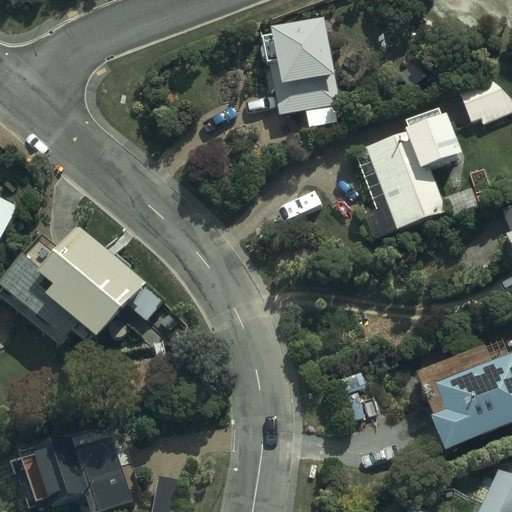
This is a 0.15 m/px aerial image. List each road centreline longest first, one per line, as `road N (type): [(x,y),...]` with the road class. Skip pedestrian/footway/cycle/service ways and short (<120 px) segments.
road 1 (residential): [(18,93),(161,216),(226,292),(262,400),(252,511)]
road 2 (residential): [(18,93),(87,44),(195,0)]
